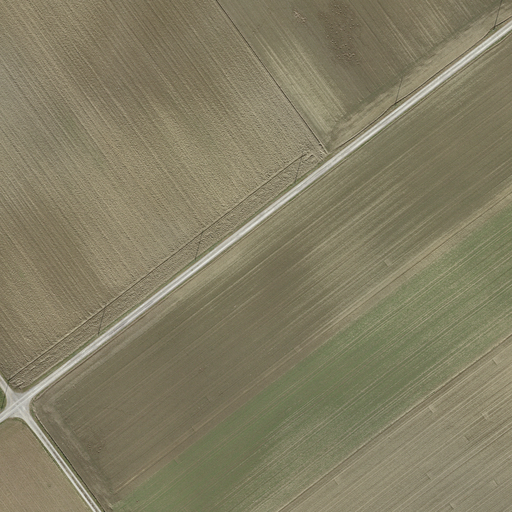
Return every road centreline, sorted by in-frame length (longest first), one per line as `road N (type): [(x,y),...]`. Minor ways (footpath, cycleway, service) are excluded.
road 1 (track): [(0,416),(511,23)]
road 2 (track): [(98,511),(0,376)]
